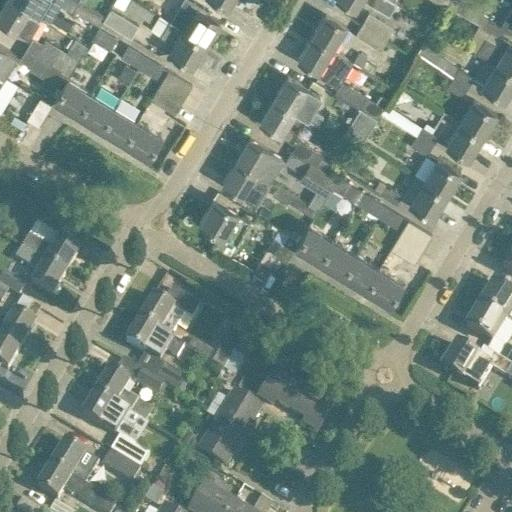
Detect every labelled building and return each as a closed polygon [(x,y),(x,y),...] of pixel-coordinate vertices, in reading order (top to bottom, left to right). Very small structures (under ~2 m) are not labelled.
[(15,0),(4,0),(0,7),(0,20),(27,37),(40,16),(15,0)] [(47,0),(15,0),(40,16),(48,21),(52,14),(42,8),(47,0)] [(70,0),(66,7),(65,10),(80,19),(82,17),(98,27),(103,19),(105,16),(78,0),(70,0)] [(112,0),(112,1),(123,8),(128,0),(112,0)] [(137,0),(128,0),(126,5),(149,19),(155,10),(137,0)] [(392,0),(340,0),(358,10),(364,1),(389,16),(397,3),(392,0)] [(431,0),(446,9),(447,7),(451,0),(431,0)] [(488,58),(511,72),(511,41),(501,35),(505,28),(478,12),(464,3),(459,0),(451,0),(447,7),(479,25),(467,45),(488,58)] [(183,28),(206,42),(220,20),(197,6),(183,28)] [(105,16),(103,19),(121,31),(130,37),(138,24),(110,7),(105,16)] [(369,12),(362,24),(387,39),(394,27),(369,12)] [(325,13),(311,35),(334,50),(348,27),(325,13)] [(98,27),(91,38),(110,49),(121,31),(103,19),(98,27)] [(192,65),(206,42),(183,28),(170,20),(161,35),(174,43),(169,50),(192,65)] [(380,50),(387,39),(362,24),(355,35),(380,50)] [(334,50),(311,35),(297,58),(320,72),(327,61),(341,69),(348,58),(334,50)] [(32,37),(25,48),(69,75),(87,45),(75,38),(67,51),(46,38),(43,43),(32,37)] [(0,72),(4,75),(17,54),(0,43),(0,72)] [(121,56),(138,66),(145,55),(127,44),(121,56)] [(418,55),(453,76),(469,87),(475,77),(424,46),(418,55)] [(69,75),(25,48),(19,58),(63,85),(67,77),(69,75)] [(358,53),(353,61),(373,73),(377,67),(366,60),(367,58),(358,53)] [(163,66),(145,55),(138,66),(156,77),(163,66)] [(505,99),(511,86),(511,72),(488,58),(475,80),(505,99)] [(168,69),(160,84),(183,98),(192,83),(168,69)] [(320,94),(287,75),(274,97),(306,117),(315,123),(321,113),(312,108),(320,94)] [(464,96),(469,87),(453,76),(447,86),(464,96)] [(53,100),(77,114),(91,92),(67,77),(63,85),(53,100)] [(379,119),(382,114),(384,110),(364,98),(365,96),(341,82),(335,92),(362,108),(379,119)] [(151,98),(174,113),(183,98),(160,84),(151,98)] [(77,114),(100,129),(114,106),(120,97),(105,88),(99,97),(91,92),(77,114)] [(27,118),(38,125),(51,104),(40,97),(27,118)] [(306,117),(274,97),(260,120),(292,140),(306,117)] [(460,121),(483,135),(496,112),(474,99),(460,121)] [(382,114),(417,135),(434,145),(439,137),(387,105),(384,110),(382,114)] [(138,120),(114,106),(100,129),(124,143),(138,120)] [(379,119),(362,108),(362,109),(364,111),(347,140),(344,139),(343,140),(360,150),(379,119)] [(138,120),(124,143),(147,157),(161,135),(138,120)] [(469,157),(483,135),(460,121),(446,144),(469,157)] [(427,156),(434,145),(417,135),(411,145),(427,156)] [(282,156),(250,136),(236,159),(268,178),(282,156)] [(291,151),(310,162),(315,165),(320,156),(322,154),(298,140),(291,151)] [(320,156),(315,165),(328,174),(334,164),(320,156)] [(425,180),(447,194),(461,171),(439,157),(425,180)] [(271,180),(268,178),(236,159),(222,182),(256,203),(271,180)] [(315,191),(308,203),(318,209),(331,189),(337,179),(328,174),(315,165),(310,162),(298,181),(315,191)] [(338,177),(337,179),(331,189),(350,201),(357,188),(338,177)] [(433,216),(447,194),(425,180),(411,203),(433,216)] [(380,181),(375,189),(398,203),(403,195),(380,181)] [(313,217),(318,209),(308,203),(278,184),(272,195),(287,204),(288,202),(313,217)] [(377,218),(385,205),(368,194),(360,207),(377,218)] [(238,212),(213,197),(198,221),(223,236),(235,243),(250,220),(237,212),(238,212)] [(30,203),(25,212),(36,218),(41,210),(30,203)] [(400,232),(399,234),(423,248),(432,233),(385,205),(377,218),(400,232)] [(63,223),(42,210),(35,222),(56,235),(63,223)] [(299,240),(295,247),(318,261),(332,239),(309,224),(299,240)] [(281,270),(295,247),(299,240),(288,234),(277,251),(270,264),(281,270)] [(390,248),(414,263),(423,248),(399,234),(390,248)] [(79,252),(58,239),(52,250),(29,237),(22,247),(66,274),(79,252)] [(318,261),(342,276),(356,253),(332,239),(318,261)] [(15,259),(38,273),(31,284),(52,297),(66,274),(22,247),(15,259)] [(511,252),(503,268),(511,274),(511,252)] [(342,276),(365,290),(379,267),(356,253),(342,276)] [(403,281),(379,267),(365,290),(389,304),(403,281)] [(0,278),(0,284),(9,290),(18,295),(24,285),(3,273),(0,278)] [(511,294),(494,283),(479,306),(505,322),(511,325),(511,294)] [(0,303),(9,290),(0,284),(0,303)] [(153,297),(140,319),(170,338),(183,316),(191,321),(200,306),(172,289),(163,303),(153,297)] [(505,322),(479,306),(466,328),(491,344),(493,342),(505,322)] [(0,333),(1,334),(21,347),(35,325),(14,312),(7,324),(0,319),(0,333)] [(170,338),(140,319),(125,342),(159,363),(166,351),(177,358),(184,346),(170,338)] [(224,370),(244,336),(232,329),(212,363),(224,370)] [(0,365),(7,370),(21,347),(1,334),(0,333),(0,365)] [(439,365),(442,367),(441,369),(477,391),(491,368),(492,367),(477,358),(456,345),(448,357),(445,355),(439,365)] [(500,359),(511,366),(511,350),(507,347),(500,359)] [(511,366),(500,359),(483,349),(477,358),(492,367),(491,368),(505,377),(506,375),(511,366)] [(130,382),(109,370),(108,370),(103,367),(95,380),(100,383),(95,392),(116,404),(146,423),(153,410),(123,392),(130,382)] [(157,379),(164,384),(178,393),(186,380),(165,367),(157,379)] [(164,384),(157,379),(142,370),(134,383),(156,397),(164,384)] [(275,402),(290,411),(304,388),(274,371),(258,398),(272,406),(275,402)] [(304,388),(290,411),(305,420),(303,425),(317,433),(333,406),(304,388)] [(116,404),(95,392),(81,415),(102,428),(116,404)] [(253,423),(261,409),(233,392),(215,421),(239,435),(248,420),(253,423)] [(230,450),(239,435),(215,421),(197,450),(225,467),(234,453),(230,450)] [(191,426),(185,436),(192,440),(198,431),(191,426)] [(118,436),(109,451),(139,469),(148,455),(118,436)] [(64,442),(51,464),(72,478),(86,455),(64,442)] [(443,474),(451,459),(427,447),(420,461),(443,474)] [(139,469),(109,451),(101,465),(130,483),(139,469)] [(128,511),(72,478),(51,464),(37,488),(58,501),(65,490),(101,511),(128,511)] [(198,467),(192,477),(201,483),(207,472),(198,467)] [(228,511),(234,502),(205,485),(188,511),(228,511)] [(267,511),(273,504),(262,497),(252,511),(267,511)] [(22,498),(16,509),(21,511),(37,511),(39,509),(22,498)] [(250,511),(234,502),(228,511),(250,511)]
